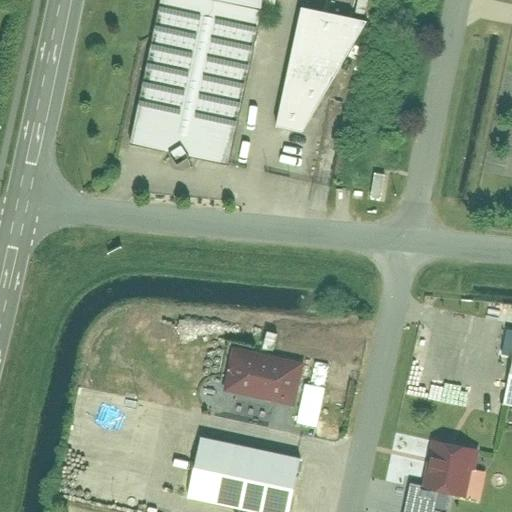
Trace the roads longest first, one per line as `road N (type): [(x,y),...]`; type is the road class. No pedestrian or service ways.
road 1 (residential): [(17,219),(68,211),(401,240)]
road 2 (residential): [(401,240),(346,511)]
road 3 (residential): [(452,0),(401,240)]
road 4 (secondary): [(63,0),(17,219)]
